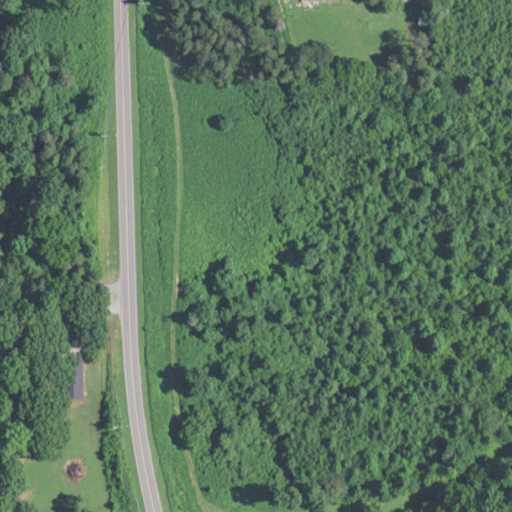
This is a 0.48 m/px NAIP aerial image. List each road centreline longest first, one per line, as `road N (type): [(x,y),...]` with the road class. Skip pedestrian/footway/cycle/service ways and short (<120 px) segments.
road 1 (tertiary): [(141,417),(120,0)]
road 2 (residential): [(131,286),(0,291)]
